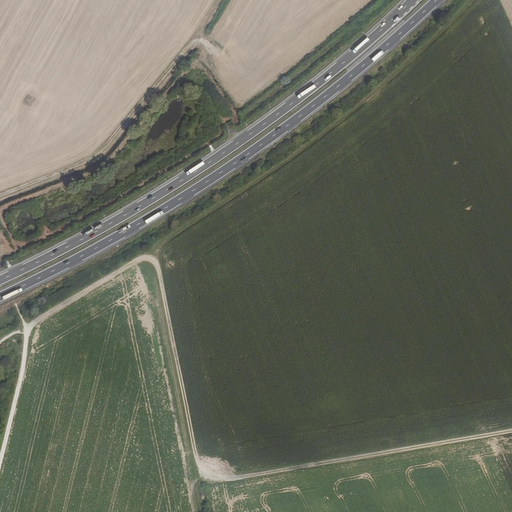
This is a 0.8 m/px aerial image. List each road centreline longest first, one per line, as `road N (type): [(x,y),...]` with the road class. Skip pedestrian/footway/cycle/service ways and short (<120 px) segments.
road 1 (track): [(511,430),(223,478),(196,459),(154,261),(139,257),(24,329)]
road 2 (trunk): [(0,296),(209,178),(299,116),(435,0)]
road 3 (trunk): [(413,0),(203,165),(0,280)]
road 4 (track): [(0,194),(98,152),(193,42),(216,0)]
road 5 (track): [(24,329),(0,461)]
